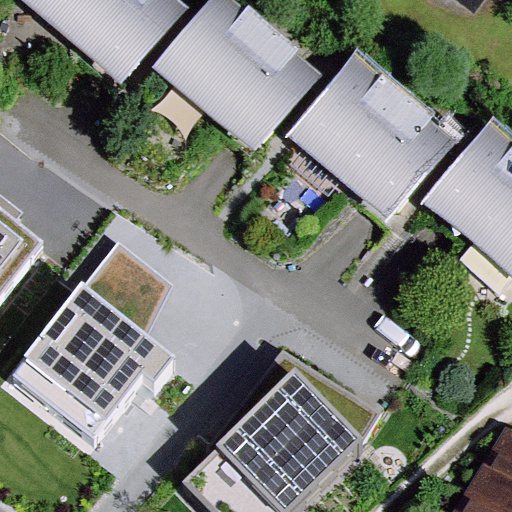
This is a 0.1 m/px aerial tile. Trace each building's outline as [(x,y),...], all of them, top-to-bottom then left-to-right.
[(223,28),(187,0),(52,0),(32,25),(150,118),(177,85),(223,28)] [(309,151),(356,96),(246,4),(223,28),(177,85),(287,178),(309,151)] [(431,230),(488,161),(378,70),(356,96),(309,151),(415,239),(431,230)] [(511,141),(507,137),(488,161),(431,230),(511,296),(511,141)] [(4,207),(0,203),(0,293),(43,237),(4,207)] [(153,379),(173,353),(82,283),(12,373),(92,434),(141,371),(153,379)] [(292,511),(365,442),(296,371),(180,483),(207,511),(292,511)] [(511,511),(511,445),(473,511),(511,511)]
